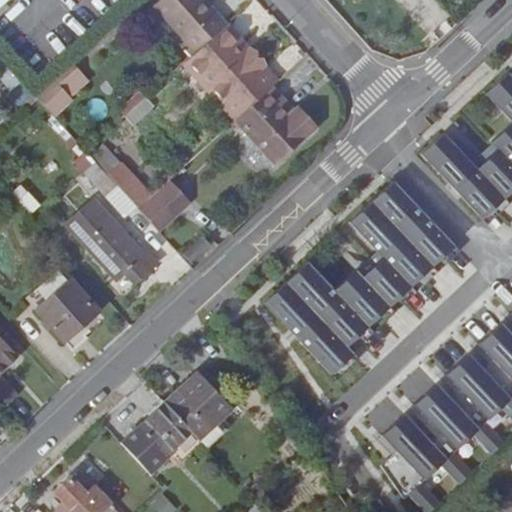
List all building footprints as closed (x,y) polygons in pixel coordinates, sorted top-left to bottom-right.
[(0,0),(0,8),(8,0),(0,0)] [(189,35),(185,39),(198,54),(231,24),(235,20),(222,4),(216,8),(209,0),(169,0),(163,6),(189,35)] [(222,4),(218,0),(209,0),(216,8),(222,4)] [(253,48),(257,43),(235,20),(231,24),(253,48)] [(231,24),(198,54),(195,57),(233,99),(229,103),(241,116),(272,89),(277,83),(282,79),(270,66),(275,63),(257,43),(253,48),(231,24)] [(195,57),(191,61),(229,103),(233,99),(195,57)] [(79,96),(97,79),(80,60),(61,76),(79,96)] [(448,130),(427,150),(487,214),(501,201),(511,190),(511,70),(490,91),(504,105),(511,113),(511,122),(495,139),(497,140),(502,146),(481,165),(476,159),(464,147),(448,130)] [(59,114),(79,96),(61,76),(41,94),(43,96),(59,114)] [(294,112),(298,107),(277,83),(272,89),(294,112)] [(9,95),(20,107),(32,96),(21,84),(9,95)] [(298,107),(294,112),(272,89),(241,116),(282,161),(323,124),(304,102),(298,107)] [(136,126),(155,107),(139,91),(120,111),(136,126)] [(106,117),(104,100),(87,101),(88,119),(106,117)] [(497,140),(476,159),(481,165),(502,146),(497,140)] [(118,184),(96,159),(87,168),(110,192),(118,184)] [(128,159),(113,173),(144,206),(158,192),(128,159)] [(198,200),(176,176),(158,192),(144,206),(166,230),(198,200)] [(311,257),(268,296),(286,315),(321,353),(335,368),(356,350),(349,342),(359,333),(379,315),(400,296),(424,274),(458,242),(445,228),(417,198),(398,177),(354,217),(364,228),(381,246),(359,266),(365,273),(345,292),(338,285),(322,268),(311,257)] [(146,250),(100,199),(70,223),(121,279),(129,271),(137,280),(161,258),(150,246),(146,250)] [(186,252),(196,264),(219,244),(208,233),(186,252)] [(103,311),(61,265),(26,295),(74,349),(91,335),(83,327),(103,311)] [(359,266),(338,285),(345,292),(365,273),(359,266)] [(511,325),(506,319),(492,333),(484,341),(497,354),(511,370),(511,325)] [(2,369),(22,350),(0,325),(0,387),(11,399),(21,389),(2,369)] [(511,388),(487,363),(474,350),(463,360),(453,370),(466,383),(495,413),(509,399),(511,401),(511,388)] [(511,370),(497,354),(487,363),(511,388),(511,370)] [(233,397),(205,368),(172,399),(197,424),(206,434),(239,402),(233,397)] [(265,388),(254,377),(233,397),(239,402),(244,408),(265,388)] [(491,416),(485,422),(457,393),(443,379),(433,389),(421,400),(434,414),(462,443),(478,429),(496,447),(510,435),(491,416)] [(466,383),(457,393),(485,422),(491,416),(495,413),(466,383)] [(178,459),(170,449),(197,424),(172,399),(128,440),(162,475),(178,459)] [(460,446),(454,452),(425,423),(412,409),(403,418),(390,430),(403,444),(431,473),(446,459),(464,477),(478,465),(460,446)] [(434,414),(425,423),(454,452),(460,446),(462,443),(434,414)] [(403,444),(386,460),(409,493),(415,488),(428,476),(431,473),(403,444)] [(64,511),(124,511),(84,469),(60,492),(70,503),(63,510),(64,511)] [(428,476),(415,488),(433,507),(446,495),(428,476)] [(157,511),(175,511),(178,509),(162,494),(151,507),(157,511)]
